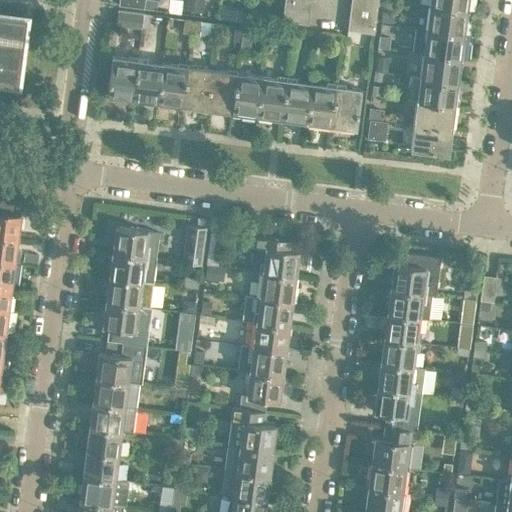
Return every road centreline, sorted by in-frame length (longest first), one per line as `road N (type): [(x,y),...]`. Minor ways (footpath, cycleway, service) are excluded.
road 1 (residential): [(25,511),(68,170)]
road 2 (residential): [(317,511),(357,208)]
road 3 (residential): [(357,208),(68,170)]
road 4 (residential): [(486,225),(511,36)]
road 5 (residential): [(68,170),(87,0)]
road 6 (residential): [(486,225),(357,208)]
